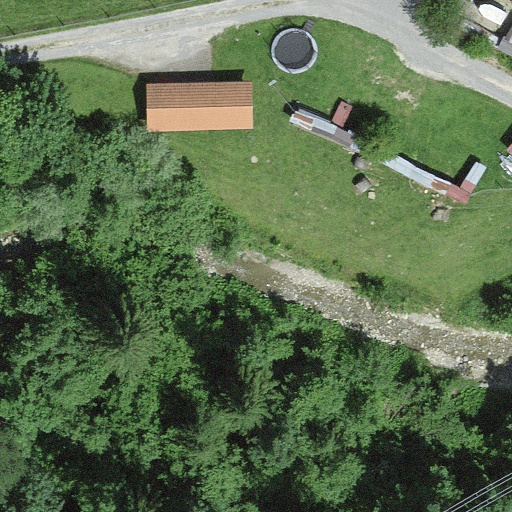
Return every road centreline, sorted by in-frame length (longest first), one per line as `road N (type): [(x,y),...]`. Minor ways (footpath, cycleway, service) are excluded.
road 1 (track): [(0,61),(338,0)]
road 2 (track): [(349,0),(511,88)]
